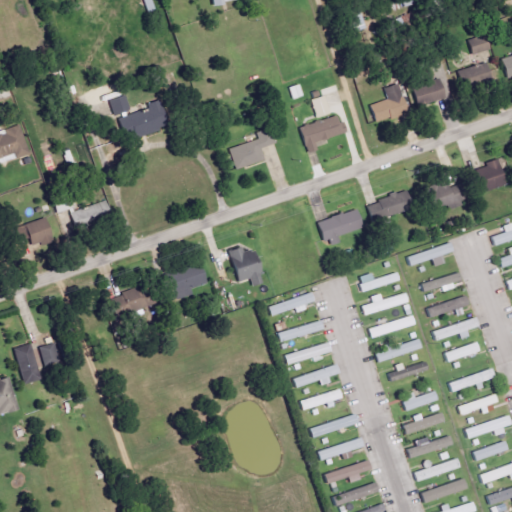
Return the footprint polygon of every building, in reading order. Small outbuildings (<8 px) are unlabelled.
[(142,0),(145,13),(154,11),(151,0),(142,0)] [(364,30),(359,10),(345,14),(350,33),(364,30)] [(467,40),(470,55),(488,52),(485,36),(467,40)] [(505,78),(511,76),(511,56),(501,58),(505,78)] [(489,78),(485,64),(456,71),(460,86),(489,78)] [(416,107),(442,99),(434,73),(419,77),(421,82),(409,85),(416,107)] [(387,99),(368,106),(374,123),(406,111),(396,84),(383,89),(387,99)] [(288,88),(292,100),(301,96),(298,85),(288,88)] [(109,100),(112,115),(128,112),(126,96),(109,100)] [(314,118),(328,115),(324,96),(310,99),(314,118)] [(117,118),(123,141),(164,131),(157,101),(146,104),(148,111),(117,118)] [(346,134),(342,122),(337,124),(335,116),(298,128),(306,154),(316,151),(314,144),(346,134)] [(21,126),(0,131),(0,163),(28,156),(21,126)] [(235,170),(264,161),(260,149),(274,145),(269,129),(255,133),(257,140),(228,149),(235,170)] [(472,174),(483,171),(482,167),(494,163),(503,190),(480,197),(472,174)] [(428,211),(455,207),(452,181),(424,185),(428,211)] [(371,198),(372,202),(361,205),(366,219),(409,204),(403,186),(390,191),(389,187),(381,190),(382,194),(371,198)] [(72,225),(108,216),(105,203),(68,212),(72,225)] [(314,226),(327,222),(326,219),(339,215),(340,218),(353,214),(359,231),(333,239),(335,246),(330,247),(328,241),(320,243),(314,226)] [(40,217),(8,227),(13,240),(23,237),(26,247),(47,241),(40,217)] [(511,240),(511,224),(511,223),(502,226),(504,233),(490,237),(493,246),(511,240)] [(433,267),(443,264),(441,256),(453,252),(450,243),(406,257),(409,267),(431,260),(433,267)] [(511,247),(507,249),(509,256),(498,259),(501,268),(511,264),(511,247)] [(236,283),(248,279),(251,288),(261,284),(250,250),(241,253),(240,248),(226,252),(236,283)] [(198,268),(159,280),(165,301),(172,299),(173,304),(190,298),(188,291),(204,287),(198,268)] [(371,273),(357,277),(361,293),(400,282),(397,273),(372,280),(371,273)] [(452,284),(461,281),(458,273),(420,285),(422,293),(441,288),(442,292),(453,289),(452,284)] [(108,299),(114,319),(147,308),(141,288),(108,299)] [(360,306),(363,316),(409,304),(406,293),(381,300),(380,294),(370,297),(371,303),(360,306)] [(313,305),(311,295),(267,306),(269,315),(313,305)] [(426,309),(429,319),(468,306),(465,296),(426,309)] [(367,329),(370,339),(416,326),(413,316),(367,329)] [(431,332),(434,343),(457,335),(459,340),(468,338),(466,332),(479,327),(475,318),(431,332)] [(323,330),(320,320),(276,334),(279,344),(323,330)] [(374,353),(377,364),(422,349),(419,339),(374,353)] [(479,353),(476,342),(443,354),(447,365),(479,353)] [(286,366),(331,353),(328,343),(283,356),(286,366)] [(44,367),(57,362),(50,344),(37,349),(44,367)] [(13,349),(21,385),(38,381),(30,345),(13,349)] [(389,383),(427,371),(425,362),(386,374),(389,383)] [(330,384),(328,378),(339,375),(337,366),(292,377),(294,388),(319,382),(320,386),(330,384)] [(487,370),(444,384),(448,396),(491,382),(487,370)] [(0,379),(0,415),(16,411),(6,377),(0,379)] [(400,401),(404,413),(438,400),(434,389),(400,401)] [(299,401),(301,410),(342,400),(339,390),(299,401)] [(497,402),(494,394),(456,408),(459,416),(482,408),(497,402)] [(308,430),(311,439),(357,424),(353,414),(308,430)] [(396,431),(438,416),(440,424),(398,438),(396,431)] [(503,434),(502,428),(510,426),(509,418),(463,427),(466,439),(493,433),(493,436),(503,434)] [(363,447),(360,438),(316,452),(319,462),(363,447)] [(404,454),(446,439),(449,448),(406,464),(404,454)] [(471,452),(474,462),(507,451),(504,442),(471,452)] [(461,469),(458,459),(412,473),(415,483),(461,469)] [(369,471),(367,462),(322,473),(325,484),(347,478),(349,483),(359,481),(357,474),(369,471)] [(511,464),(478,473),(481,485),(511,476),(511,464)] [(419,494),(422,504),(466,489),(462,479),(419,494)] [(331,498),(334,507),(377,492),(373,483),(331,498)] [(511,498),(511,487),(485,497),(489,507),(511,498)] [(476,511),(473,502),(444,510),(444,511),(441,511),(476,511)]
